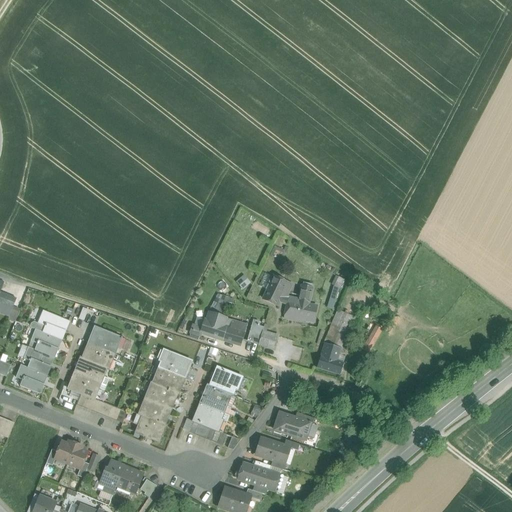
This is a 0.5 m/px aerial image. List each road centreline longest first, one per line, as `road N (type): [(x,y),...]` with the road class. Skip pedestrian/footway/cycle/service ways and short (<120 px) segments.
road 1 (residential): [(291,380),(214,485),(0,394)]
road 2 (primary): [(362,489),(511,364)]
